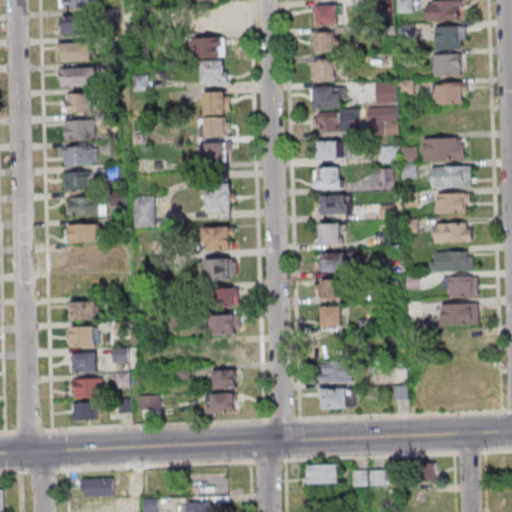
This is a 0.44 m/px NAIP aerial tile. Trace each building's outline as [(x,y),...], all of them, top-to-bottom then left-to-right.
[(61,0),(61,8),(94,8),(94,0),(61,0)] [(415,12),(414,0),(397,0),(398,12),(415,12)] [(465,19),(464,0),(427,0),(428,20),(465,19)] [(342,5),(315,5),(315,24),(342,24),(342,5)] [(225,32),(225,13),(195,13),(195,32),(225,32)] [(87,34),(87,15),(64,15),(64,34),(87,34)] [(467,26),(437,26),(437,49),(467,49),(467,26)] [(316,52),(338,52),(338,32),(316,32),(316,52)] [(226,38),(193,38),(193,57),(226,57),(226,38)] [(59,42),(59,60),(92,60),(92,42),(59,42)] [(464,54),(434,54),(434,75),(464,75),(464,54)] [(201,60),(201,83),(228,83),(228,60),(201,60)] [(337,60),(314,60),(314,82),(337,82),(337,60)] [(98,86),(98,67),(61,67),(61,86),(98,86)] [(149,75),(136,75),(136,89),(149,89),(149,75)] [(434,103),(470,103),(470,82),(434,82),(434,103)] [(315,87),(315,108),(346,108),(346,87),(315,87)] [(204,114),(231,114),(231,91),(204,91),(204,114)] [(89,93),(65,93),(65,112),(89,112),(89,93)] [(346,112),(319,112),(319,132),(346,132),(346,112)] [(203,117),(203,137),(231,137),(231,117),(203,117)] [(66,119),(66,140),(94,140),(94,119),(66,119)] [(467,138),(424,138),(424,161),(467,161),(467,138)] [(349,141),(318,141),(318,159),(349,159),(349,141)] [(232,142),(201,142),(201,161),(232,161),(232,142)] [(93,146),(64,146),(64,165),(93,165),(93,146)] [(399,146),(382,146),(382,161),(399,161),(399,146)] [(473,187),(473,165),(434,165),(434,187),(473,187)] [(418,176),(418,166),(404,166),(404,176),(418,176)] [(315,189),(344,189),(343,167),(315,167),(315,189)] [(395,189),(395,168),(381,168),(381,189),(395,189)] [(64,171),(64,190),(95,190),(95,171),(64,171)] [(209,184),(209,215),(234,215),(234,184),(209,184)] [(438,212),(473,212),(473,193),(438,193),(438,212)] [(321,195),(321,215),(352,215),(352,195),(321,195)] [(102,196),(68,196),(68,214),(102,214),(102,196)] [(155,196),(135,196),(135,226),(155,226),(155,196)] [(99,223),(69,223),(69,242),(99,242),(99,223)] [(321,246),(344,245),(343,223),(320,224),(321,246)] [(475,241),(475,223),(435,223),(435,241),(475,241)] [(237,226),(206,226),(206,249),(237,249),(237,226)] [(67,268),(104,268),(104,249),(67,249),(67,268)] [(475,250),(431,250),(431,269),(475,269),(475,250)] [(322,252),(322,272),(349,272),(349,252),(322,252)] [(206,257),(206,278),(239,278),(239,257),(206,257)] [(480,276),(446,276),(446,296),(480,296),(480,276)] [(343,297),(343,279),(321,279),(321,297),(343,297)] [(239,287),(214,287),(214,305),(239,305),(239,287)] [(71,319),(98,319),(98,301),(71,301),(71,319)] [(481,303),(441,303),(441,325),(481,325),(481,303)] [(344,305),(322,305),(322,326),(344,326),(344,305)] [(211,314),(211,333),(242,333),(242,314),(211,314)] [(72,326),(72,346),(97,346),(97,326),(72,326)] [(481,353),(481,332),(446,332),(446,353),(481,353)] [(239,360),(239,341),(214,341),(214,360),(239,360)] [(99,353),(75,353),(75,372),(99,372),(99,353)] [(353,381),(353,360),(321,360),(321,381),(353,381)] [(239,388),(239,369),(215,369),(215,388),(239,388)] [(103,398),(103,379),(75,379),(75,398),(103,398)] [(357,387),(321,387),(321,408),(357,408),(357,387)] [(207,393),(207,412),(237,412),(237,393),(207,393)] [(143,399),(143,409),(160,407),(160,397),(143,399)] [(98,403),(73,404),(73,421),(98,420),(98,403)] [(309,484),(341,484),(341,463),(309,463),(309,484)] [(437,480),(437,463),(420,463),(420,480),(437,480)] [(371,470),(371,485),(387,485),(387,470),(371,470)] [(114,497),(114,479),(83,479),(83,497),(114,497)] [(189,503),(188,511),(218,511),(219,503),(189,503)]
